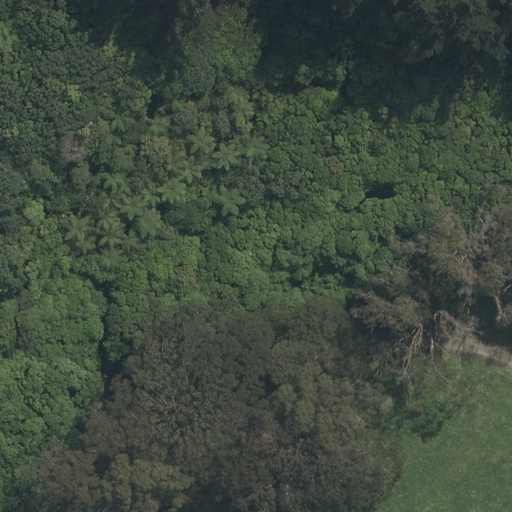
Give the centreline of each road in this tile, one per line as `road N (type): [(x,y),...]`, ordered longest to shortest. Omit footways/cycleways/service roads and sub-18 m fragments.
road 1 (track): [(123,511),(245,417),(340,366)]
road 2 (track): [(340,366),(412,343),(445,342),(511,361)]
